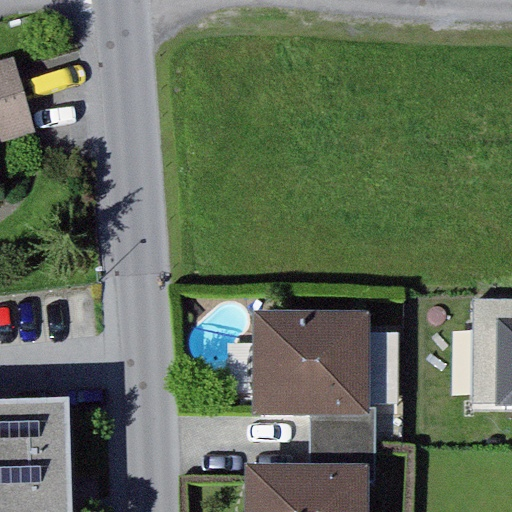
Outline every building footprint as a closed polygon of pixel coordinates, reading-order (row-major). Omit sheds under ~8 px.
[(43,103),(29,58),(0,67),(0,202),(12,199),(0,160),(0,149),(52,134),(43,103)] [(511,415),(511,321),(483,318),(476,412),(511,415)] [(374,324),(260,322),(259,412),(319,413),(373,413),(373,407),(399,406),(400,339),(374,340),(374,324)] [(369,484),(381,484),(381,447),(382,413),(373,413),(319,413),(319,442),(318,474),(369,475),(369,484)] [(0,511),(95,511),(92,418),(0,421),(0,511)] [(318,474),(251,473),(251,483),(250,511),(368,511),(369,484),(369,475),(318,474)]
